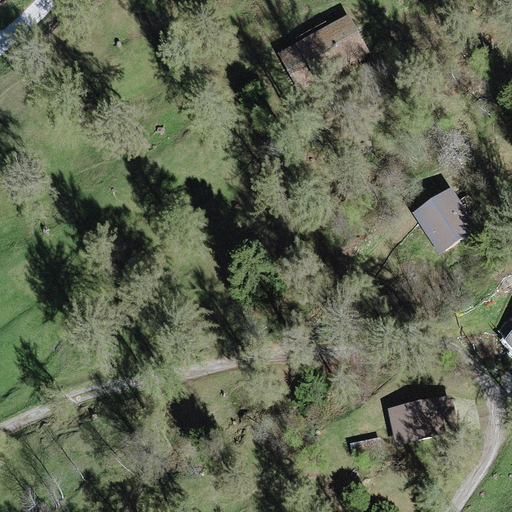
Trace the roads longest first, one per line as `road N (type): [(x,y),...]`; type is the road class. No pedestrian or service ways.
road 1 (track): [(420,341),(251,359),(80,391),(0,432)]
road 2 (unclassified): [(452,511),(492,445),(496,401),(466,357),(420,341)]
